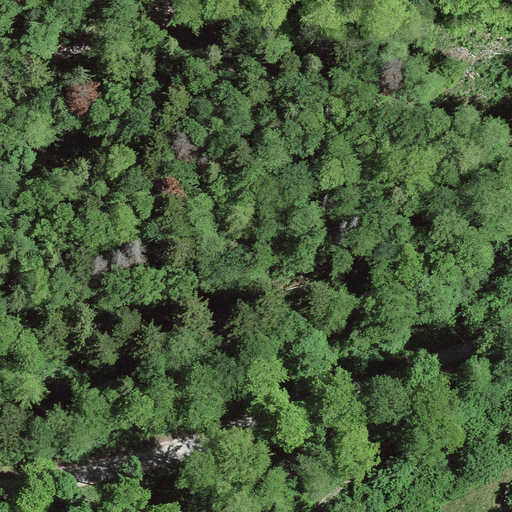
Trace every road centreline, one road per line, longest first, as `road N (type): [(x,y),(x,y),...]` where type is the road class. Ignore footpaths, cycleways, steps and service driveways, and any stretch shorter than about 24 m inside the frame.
road 1 (unclassified): [(511,332),(232,435),(0,487)]
road 2 (track): [(0,78),(188,0)]
